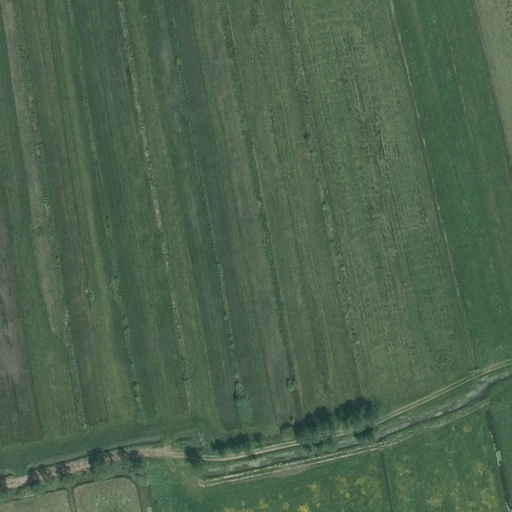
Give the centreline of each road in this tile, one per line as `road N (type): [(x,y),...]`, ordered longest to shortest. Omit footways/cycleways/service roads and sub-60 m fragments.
road 1 (track): [(175,451),(183,470),(206,485),(384,447),(511,391)]
road 2 (track): [(0,485),(129,453),(175,451)]
road 3 (track): [(175,451),(235,458),(343,431)]
